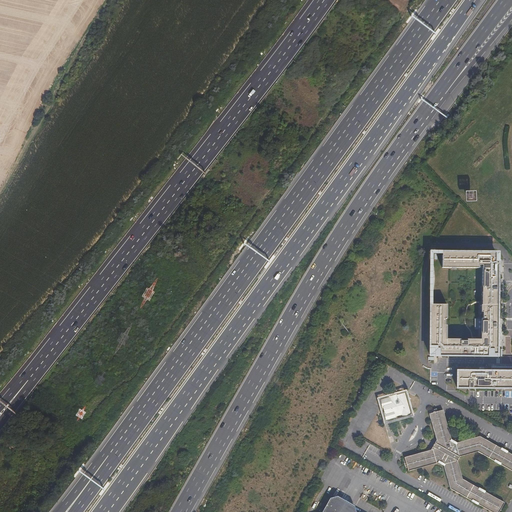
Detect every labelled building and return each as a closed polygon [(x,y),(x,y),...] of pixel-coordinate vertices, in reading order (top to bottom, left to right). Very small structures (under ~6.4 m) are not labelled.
[(431,253),(431,308),(434,308),(434,258),(435,256),(443,256),(443,254),(431,253)] [(484,303),(499,303),(500,273),(501,273),(501,269),(500,269),(500,263),(497,263),(497,254),(443,254),(443,256),(443,270),(453,270),(458,270),(480,270),(480,268),(484,268),(484,289),(484,293),(484,303)] [(496,357),(496,361),(501,361),(501,352),(503,352),(503,343),(504,343),(504,340),(503,340),(503,324),(499,324),(499,308),(483,308),(482,308),(482,315),(484,315),(484,322),(482,322),(482,343),(468,343),(468,344),(462,344),(462,342),(448,342),(448,328),(446,328),(446,322),(448,322),(448,308),(434,308),(431,308),(431,352),(439,352),(439,354),(442,354),(442,361),(491,361),(491,357),(496,357)] [(431,361),(442,361),(442,354),(439,354),(439,352),(431,352),(431,361)] [(511,369),(492,370),(456,370),(456,387),(511,387),(511,369)] [(384,408),(386,412),(384,413),(387,420),(396,418),(396,416),(398,416),(401,415),(402,414),(403,416),(411,413),(405,393),(397,395),(396,389),(388,391),(390,397),(381,400),(384,408)] [(456,442),(451,439),(443,409),(437,411),(434,412),(429,414),(436,442),(435,442),(432,447),(434,448),(405,457),(406,461),(407,465),(409,471),(439,462),(443,464),(450,488),(492,511),(498,511),(500,510),(502,506),(504,502),(462,478),(457,461),(459,457),(479,452),(511,470),(511,453),(480,436),(456,442)] [(362,511),(335,495),(325,511),(362,511)]
